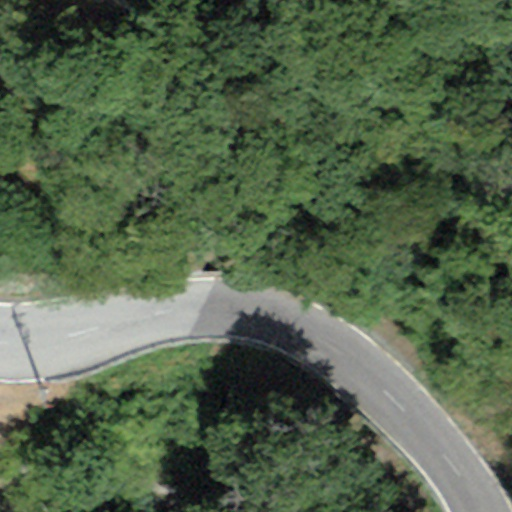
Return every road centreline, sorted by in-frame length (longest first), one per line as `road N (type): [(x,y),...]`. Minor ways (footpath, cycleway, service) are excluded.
road 1 (tertiary): [(477,511),(444,457),(384,392),(335,352),(251,312),(208,308),(69,339),(0,343)]
road 2 (track): [(223,511),(172,497),(130,496),(17,511)]
